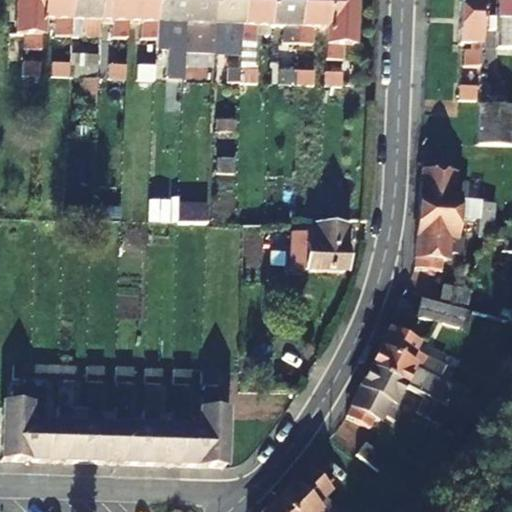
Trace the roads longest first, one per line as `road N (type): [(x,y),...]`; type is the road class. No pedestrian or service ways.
road 1 (residential): [(400,0),(392,205),(367,312),(336,380),(234,505)]
road 2 (residential): [(0,487),(193,494),(234,505)]
